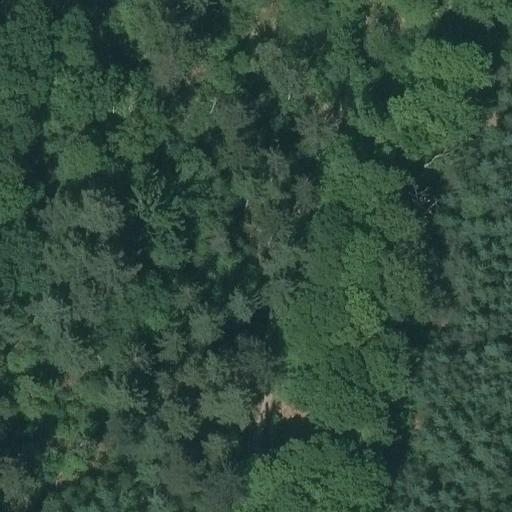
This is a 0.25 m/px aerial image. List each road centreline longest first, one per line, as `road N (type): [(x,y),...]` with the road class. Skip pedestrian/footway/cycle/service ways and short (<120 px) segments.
road 1 (track): [(235,511),(363,0)]
road 2 (unknown): [(415,0),(443,44),(456,109),(360,444)]
